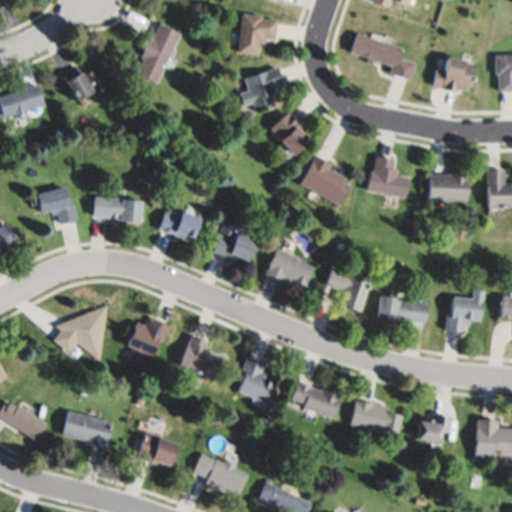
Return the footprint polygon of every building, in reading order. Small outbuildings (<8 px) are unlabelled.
[(242,11),(263,13),(262,17),(278,18),(276,38),(265,37),(264,43),(258,42),(257,53),(238,51),(242,11)] [(178,32),(154,82),(136,73),(142,60),(138,57),(149,34),(152,35),(158,23),(178,32)] [(358,31),(402,48),(399,55),(414,61),(407,79),(388,72),(391,64),(373,57),(371,63),(366,61),(367,58),(350,51),(358,31)] [(494,53),(511,53),(511,90),(497,90),(497,73),(494,73),(494,53)] [(436,69),(443,70),(446,57),(473,64),(468,87),(462,85),(462,89),(455,87),(455,90),(439,87),(439,86),(432,84),(436,69)] [(93,69),(103,86),(76,101),(62,76),(79,66),(83,74),(93,69)] [(244,77),(278,67),(283,83),(273,86),(274,91),(269,93),(272,104),(254,110),(244,77)] [(202,73),(206,79),(201,82),(197,75),(202,73)] [(0,107),(0,94),(38,83),(44,104),(23,110),(25,116),(17,119),(15,113),(3,116),(0,107)] [(286,112),(309,138),(290,154),(268,127),(286,112)] [(54,128),(63,130),(60,139),(52,136),(54,128)] [(153,139),(156,132),(165,136),(162,142),(153,139)] [(298,182),(314,153),(328,161),(325,167),(342,176),(340,180),(348,184),(337,204),(298,182)] [(365,188),(369,169),(372,169),(375,154),(394,158),(392,169),(397,170),(396,175),(406,177),(402,196),(365,188)] [(511,205),(486,206),(484,169),(501,169),(501,182),(511,181),(511,205)] [(427,200),(427,174),(446,174),(446,172),(459,172),(459,175),(464,175),(463,201),(427,200)] [(36,193),(65,187),(69,204),(73,204),(76,219),(58,224),(56,213),(52,214),(51,212),(40,214),(37,203),(33,204),(31,197),(36,196),(36,193)] [(93,195),(119,196),(119,199),(139,200),(138,222),(118,220),(118,217),(92,215),(93,195)] [(164,208),(177,213),(179,209),(199,217),(190,241),(157,228),(164,208)] [(223,216),(238,221),(235,231),(253,238),(245,260),(229,254),(228,257),(211,251),(218,231),(217,231),(223,216)] [(0,253),(0,223),(5,221),(18,244),(0,253)] [(273,246),(313,262),(303,285),(281,276),(280,279),(263,272),(273,246)] [(331,267),(367,279),(356,311),(338,305),(343,290),(325,284),(331,267)] [(451,295),(470,298),(472,289),(482,290),(478,320),(467,319),(466,324),(464,324),(463,333),(443,330),(445,312),(449,312),(451,295)] [(379,293),(426,300),(423,321),(396,317),(395,321),(375,319),(379,293)] [(511,317),(498,316),(500,295),(511,295),(511,317)] [(54,325),(106,305),(98,361),(74,341),(67,351),(51,339),(60,328),(54,325)] [(149,355),(124,345),(135,320),(142,323),(144,320),(147,322),(150,316),(167,323),(160,339),(156,337),(149,355)] [(176,363),(188,333),(205,340),(203,346),(206,348),(205,350),(219,356),(211,377),(176,363)] [(244,356),(262,363),(259,370),(263,371),(261,377),(271,381),(262,404),(251,399),(251,398),(234,391),(241,375),(237,373),(244,356)] [(295,381),(318,390),(319,386),(340,394),(331,417),(299,406),(301,402),(289,398),(295,381)] [(143,395),(141,405),(135,403),(137,394),(143,395)] [(347,422),(353,400),(361,402),(362,399),(387,406),(386,412),(399,416),(394,434),(347,422)] [(0,416),(0,407),(3,403),(6,406),(9,401),(16,405),(17,404),(45,423),(34,439),(0,416)] [(66,409),(112,421),(105,448),(84,442),(84,441),(59,434),(66,409)] [(431,413),(449,416),(447,432),(438,430),(436,443),(413,439),(416,421),(421,422),(421,418),(430,420),(431,413)] [(511,426),(511,455),(493,454),(493,458),(471,456),(474,417),(496,419),(495,426),(511,426)] [(144,430),(162,436),(161,439),(173,443),(165,466),(135,456),(144,430)] [(200,451),(220,460),(222,457),(235,463),(234,467),(245,472),(236,492),(223,487),(222,490),(203,482),(205,477),(192,471),(200,451)] [(264,479),(310,501),(304,511),(275,511),(276,511),(254,501),(264,479)]
